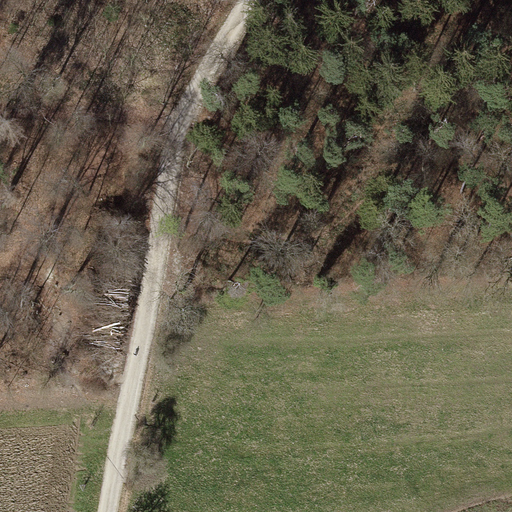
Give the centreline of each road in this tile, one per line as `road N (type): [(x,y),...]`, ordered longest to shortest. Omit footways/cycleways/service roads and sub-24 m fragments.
road 1 (track): [(111,511),(168,171),(182,119),(247,0)]
road 2 (track): [(182,119),(0,111)]
